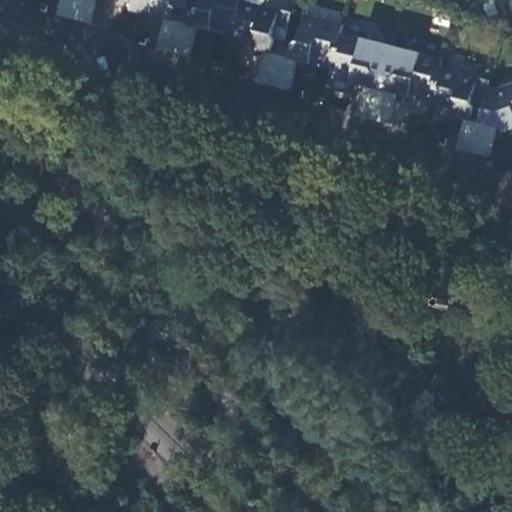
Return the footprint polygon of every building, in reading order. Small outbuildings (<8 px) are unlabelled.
[(65,0),(62,14),(76,18),(81,0),(65,0)] [(81,0),(76,18),(93,22),(98,0),(81,0)] [(169,17),(160,48),(176,52),(187,10),(178,8),(175,2),(175,0),(134,0),(132,8),(169,17)] [(187,10),(176,52),(191,56),(199,26),(234,35),(242,0),(202,0),(201,9),(195,12),(187,10)] [(268,50),(261,81),(276,85),(287,43),(295,12),(247,0),(242,0),(234,35),(232,42),(268,50)] [(287,43),(276,85),(292,89),(300,59),(334,67),(343,32),(345,24),(308,15),(301,42),(295,45),(287,43)] [(394,45),(343,32),(334,67),(332,75),(367,84),(360,115),(375,119),(394,45)] [(443,66),(445,59),(394,45),(375,119),(391,123),(398,92),(434,101),(443,66)] [(467,118),(459,149),(475,152),(486,110),(476,108),(473,103),(480,75),(443,66),(434,101),(432,108),(467,118)] [(486,110),(475,152),(490,156),(498,126),(510,129),(511,128),(511,82),(501,87),(493,85),(486,110)]
